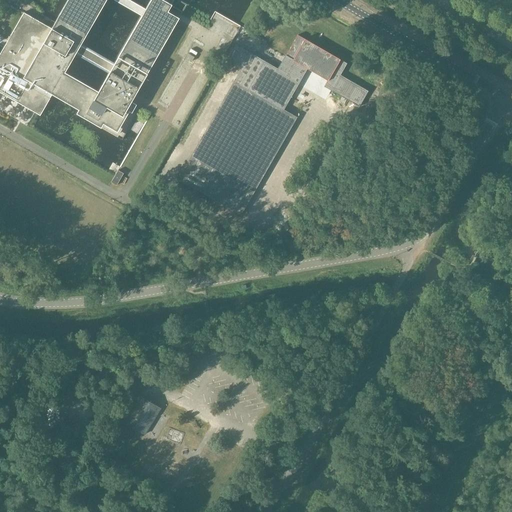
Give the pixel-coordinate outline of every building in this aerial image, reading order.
[(39,116),(52,95),(78,110),(76,114),(116,138),(135,105),(130,102),(181,15),(170,8),(174,0),(150,0),(145,9),(129,0),(67,0),(55,22),(51,29),(23,13),(3,48),(0,53),(0,93),(24,107),(39,116)] [(511,0),(496,0),(495,2),(511,11),(511,0)] [(277,70),(235,46),(227,59),(242,68),(178,179),(239,215),(295,117),(282,110),(306,69),(327,81),(323,87),(358,107),(367,91),(340,75),(346,64),(297,36),(277,70)] [(194,57),(188,54),(185,58),(191,62),(194,57)] [(265,177),(273,182),(278,173),(271,168),(265,177)] [(116,171),(114,174),(109,183),(115,186),(122,174),(116,171)] [(139,396),(123,422),(144,435),(160,409),(139,396)]
